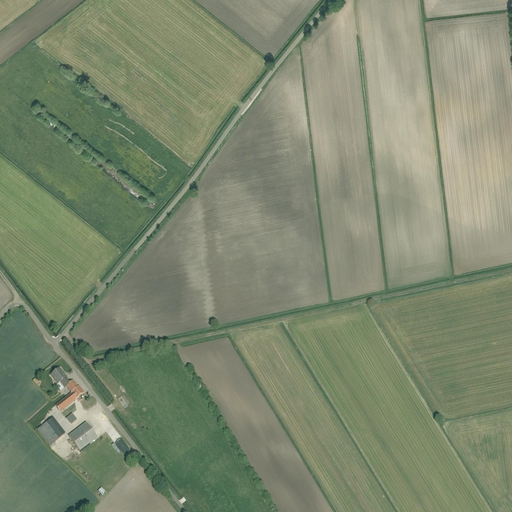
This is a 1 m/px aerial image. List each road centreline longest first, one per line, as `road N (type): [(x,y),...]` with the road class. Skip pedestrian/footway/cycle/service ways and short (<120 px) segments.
road 1 (track): [(64,331),(87,361),(511,268)]
road 2 (unclassified): [(53,343),(194,178),(330,0)]
road 3 (unclassified): [(53,343),(183,511)]
